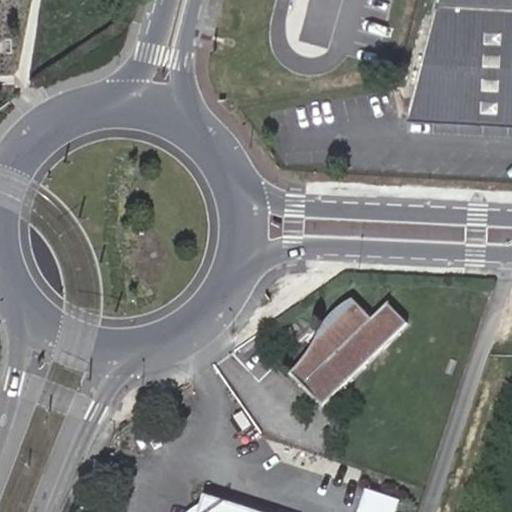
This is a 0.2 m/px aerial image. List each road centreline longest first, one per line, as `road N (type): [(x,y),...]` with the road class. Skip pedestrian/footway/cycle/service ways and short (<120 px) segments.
road 1 (secondary): [(511,218),(294,206),(232,176)]
road 2 (secondary): [(235,278),(292,244),(511,253)]
road 3 (secondary): [(155,110),(83,110),(50,125),(23,149),(0,192)]
road 4 (tertiary): [(53,511),(96,412),(142,353)]
road 5 (secondary): [(17,303),(65,343),(142,353)]
road 6 (tertiary): [(17,303),(15,381),(0,431)]
road 7 (secondary): [(142,353),(181,339),(213,313),(235,278)]
